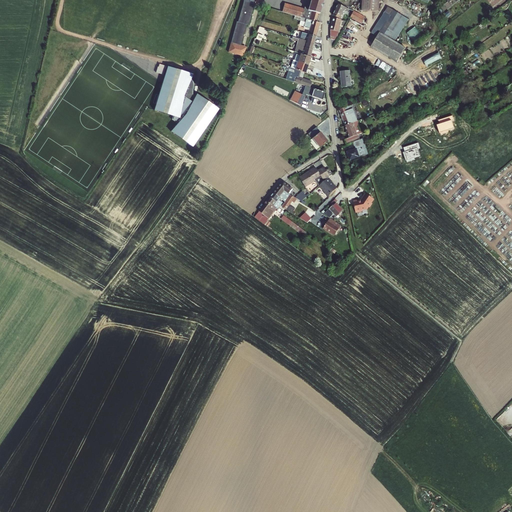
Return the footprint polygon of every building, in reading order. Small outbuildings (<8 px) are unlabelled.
[(244,0),(238,22),(237,22),(228,52),(238,55),(240,50),(243,48),(241,45),(247,24),(249,25),(254,5),(257,5),(258,0),(244,0)] [(305,6),(304,8),(301,17),(317,22),(323,0),(310,0),(309,7),(305,6)] [(284,3),(282,12),(295,15),(301,17),(304,8),(284,3)] [(351,10),(339,4),(333,15),(340,19),(345,9),(347,10),(347,11),(349,12),(351,10)] [(408,19),(394,11),(388,7),(382,18),(375,28),(395,40),(409,20),(408,19)] [(352,14),(350,18),(361,24),(365,17),(353,11),(352,14)] [(317,22),(301,17),(295,15),(294,19),(300,20),(305,22),(303,27),(309,28),(308,34),(316,36),(320,23),(317,22)] [(341,20),(333,18),(332,23),(331,28),(331,29),(338,31),(340,32),(341,28),(339,28),(341,20)] [(415,41),(423,35),(416,26),(408,33),(415,41)] [(307,38),(306,41),(314,43),(316,36),(308,34),(302,32),(301,36),(307,38)] [(406,48),(380,32),(371,46),(397,62),(406,48)] [(306,41),(302,40),(299,39),(294,51),(300,53),(301,54),(310,57),(314,43),(306,41)] [(240,50),(238,55),(246,57),(248,53),(250,48),(241,45),(243,48),(240,50)] [(430,54),(432,58),(435,56),(437,58),(442,55),(438,49),(430,54)] [(294,60),(297,61),(308,65),(310,57),(301,54),(300,53),(299,55),(296,54),(294,60)] [(290,67),(295,69),(300,71),(305,72),(308,65),(297,61),(294,60),(293,60),(290,67)] [(298,77),(300,71),(295,69),(290,67),(286,66),(282,78),(295,82),(310,87),(312,81),(302,78),(301,78),(298,77)] [(169,132),(191,146),(217,109),(194,94),(192,99),(190,96),(190,94),(191,87),(191,85),(191,83),(190,81),(189,80),(189,79),(188,79),(190,74),(165,68),(153,112),(172,117),(171,120),(176,124),(169,132)] [(351,86),(350,71),(341,72),(342,87),(351,86)] [(324,93),(308,87),(305,94),(316,98),(315,100),(317,101),(318,98),(322,100),(324,93)] [(306,96),(298,92),(292,101),(300,106),(306,96)] [(468,111),(457,98),(454,100),(465,113),(468,111)] [(350,114),(355,112),(352,105),(343,109),(344,110),(341,111),(342,113),(342,114),(346,125),(353,122),(350,114)] [(358,130),(359,129),(356,121),(353,122),(346,125),(345,126),(349,138),(345,139),(347,145),(353,143),(358,141),(357,136),(360,135),(358,130)] [(319,132),(316,128),(312,130),(308,134),(312,139),(309,141),(316,150),(328,140),(320,131),(319,132)] [(358,141),(353,143),(355,150),(347,152),(350,160),(365,156),(360,140),(358,141)] [(316,168),(299,178),(305,187),(316,180),(322,177),(323,179),(324,182),(325,181),(329,178),(330,177),(327,171),(325,167),(318,171),(316,168)] [(329,178),(325,181),(324,182),(321,185),(326,191),(325,192),(329,196),(331,194),(336,189),(330,183),(331,182),(329,178)] [(284,182),(281,184),(274,193),(280,197),(282,194),(285,191),(289,194),(293,189),(284,182)] [(285,191),(282,194),(288,199),(286,202),(282,207),(289,211),(290,210),(287,207),(292,201),(294,202),(296,198),(295,198),(289,194),(285,191)] [(301,201),(307,196),(303,191),(295,198),(296,198),(301,201)] [(280,197),(274,193),(268,201),(277,208),(283,202),(279,198),(280,197)] [(359,200),(354,201),(356,213),(363,211),(362,210),(367,209),(369,207),(370,207),(372,203),(371,203),(374,199),(366,193),(361,200),(359,201),(359,200)] [(282,194),(280,197),(286,202),(288,199),(282,194)] [(337,201),(335,199),(330,204),(333,206),(324,215),(330,218),(334,215),(336,218),(343,211),(335,203),(337,201)] [(277,208),(268,201),(259,211),(269,218),(275,210),(276,211),(277,210),(278,209),(277,208)] [(260,215),(257,219),(267,226),(270,222),(260,215)] [(305,221),(308,224),(313,219),(310,216),(305,221)] [(335,235),(342,226),(331,219),(324,229),(329,232),(329,231),(335,235)] [(288,220),(287,222),(303,234),(304,231),(302,229),(288,220)]
